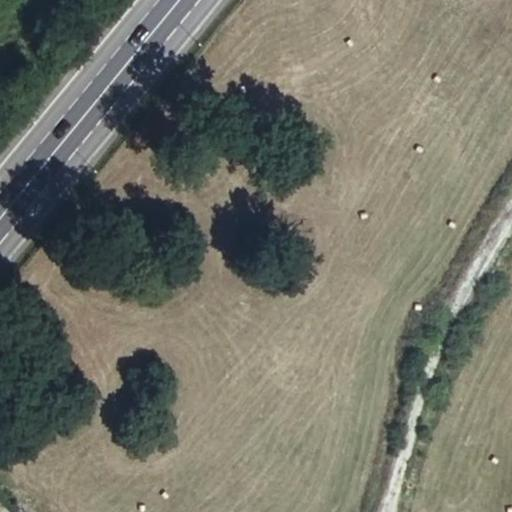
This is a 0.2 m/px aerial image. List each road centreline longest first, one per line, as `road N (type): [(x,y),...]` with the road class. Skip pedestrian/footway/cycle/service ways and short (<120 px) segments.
road 1 (track): [(387,511),(429,364),(511,214)]
road 2 (secondary): [(0,217),(177,0)]
